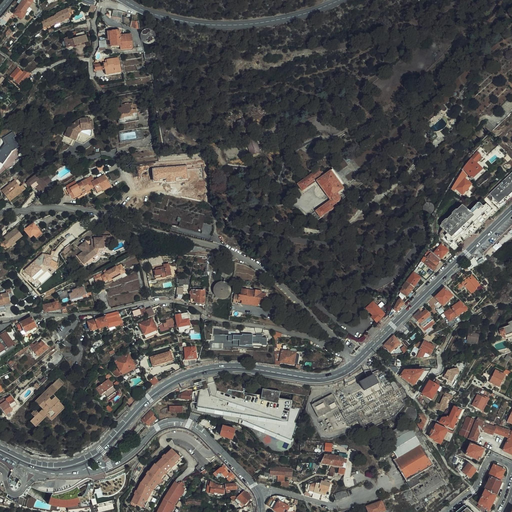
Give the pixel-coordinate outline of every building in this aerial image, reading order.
[(23,0),(17,8),(24,14),(33,2),(33,1),(33,0),(23,0)] [(14,14),(8,9),(6,11),(7,13),(3,18),(8,22),(14,14)] [(45,20),(43,22),(45,26),(49,25),(50,26),(60,21),(65,18),(70,17),(70,14),(69,9),(65,11),(62,12),(58,14),(49,18),(45,20)] [(138,21),(132,21),(131,27),(139,29),(138,21)] [(150,26),(140,33),(147,45),(158,37),(150,26)] [(120,36),(119,30),(113,31),(111,31),(108,32),(109,46),(111,46),(120,46),(120,36)] [(70,39),(69,36),(65,38),(67,46),(88,40),(85,31),(76,34),(77,37),(70,39)] [(132,35),(120,36),(120,46),(121,49),(133,49),(132,35)] [(114,70),(121,69),(119,58),(106,59),(107,62),(103,63),(104,68),(105,68),(106,74),(114,73),(114,70)] [(15,82),(20,86),(30,74),(24,71),(23,72),(18,68),(11,76),(16,80),(15,82)] [(119,123),(138,119),(136,110),(137,109),(136,104),(133,104),(133,103),(128,104),(128,103),(124,104),(125,105),(121,106),(121,107),(114,108),(115,111),(117,110),(119,123)] [(80,119),(68,127),(61,141),(69,145),(72,139),(74,140),(83,144),(95,136),(94,122),(91,122),(90,118),(80,119)] [(236,121),(241,130),(248,126),(243,118),(236,121)] [(0,168),(8,158),(10,156),(8,153),(15,148),(14,147),(18,145),(13,137),(16,136),(13,131),(3,137),(7,144),(3,146),(4,148),(1,149),(0,150),(0,168)] [(244,135),(250,154),(260,152),(253,132),(244,135)] [(478,152),(470,162),(463,169),(472,179),(482,169),(477,163),(483,157),(478,152)] [(188,165),(152,167),(154,184),(190,182),(188,165)] [(94,187),(97,193),(103,190),(102,188),(110,184),(106,176),(109,174),(106,168),(102,170),(105,175),(95,180),(92,175),(85,179),(83,176),(63,187),(67,194),(68,195),(69,196),(70,197),(72,198),(73,198),(74,198),(75,198),(77,198),(83,194),(82,194),(94,187)] [(317,182),(331,201),(316,212),(321,219),(339,206),(338,203),(340,204),(341,203),(342,203),(342,202),(341,201),(337,195),(344,189),(342,186),(344,185),(333,169),(325,175),(320,169),(298,185),(303,192),(317,182)] [(468,176),(463,170),(451,190),(453,192),(455,190),(458,192),(462,196),(472,184),(465,178),(468,176)] [(508,175),(507,178),(487,197),(496,207),(498,204),(503,199),(506,197),(507,198),(508,196),(511,192),(511,170),(509,172),(509,173),(508,175)] [(31,188),(34,192),(35,191),(37,189),(40,193),(48,187),(53,183),(48,176),(43,180),(42,179),(41,180),(37,176),(29,183),(29,184),(27,185),(30,189),(31,188)] [(17,183),(4,194),(10,200),(12,204),(16,205),(23,200),(26,196),(24,194),(27,191),(25,187),(22,189),(17,183)] [(40,193),(38,195),(40,197),(50,189),(48,187),(40,193)] [(206,209),(156,196),(150,219),(201,232),(206,209)] [(496,207),(487,197),(484,200),(482,198),(470,212),(462,205),(440,226),(443,229),(440,232),(440,234),(440,236),(441,237),(442,239),(452,248),(462,239),(458,235),(462,231),(466,235),(483,218),(482,217),(485,215),(486,216),(493,209),(496,207)] [(84,224),(79,219),(69,225),(74,231),(80,226),(80,227),(84,224)] [(24,230),(30,238),(33,236),(40,230),(33,222),(24,230)] [(22,236),(15,228),(12,230),(6,240),(10,246),(14,242),(22,236)] [(5,240),(6,240),(12,230),(3,237),(5,240)] [(36,239),(42,234),(40,230),(33,236),(36,239)] [(462,231),(458,235),(462,239),(463,242),(470,235),(466,235),(462,231)] [(93,237),(93,238),(93,242),(91,242),(91,244),(89,246),(85,241),(79,246),(83,251),(77,256),(81,261),(86,257),(88,260),(96,253),(92,249),(94,247),(97,247),(103,247),(102,243),(111,242),(110,234),(97,235),(97,237),(93,237)] [(442,259),(449,251),(439,242),(431,250),(442,259)] [(72,247),(71,245),(61,251),(64,254),(70,249),(72,247)] [(429,268),(420,276),(422,278),(426,282),(444,264),(429,251),(429,250),(421,261),(429,268)] [(29,266),(28,265),(24,269),(31,276),(44,264),(38,258),(29,266)] [(171,275),(169,262),(164,263),(152,265),(153,270),(155,270),(156,275),(157,281),(172,278),(171,275)] [(109,271),(108,269),(95,276),(98,282),(104,279),(104,281),(120,273),(117,267),(109,271)] [(227,267),(226,267),(225,267),(224,267),(223,268),(222,268),(222,269),(221,270),(221,271),(221,272),(221,273),(221,274),(222,275),(222,276),(223,277),(224,278),(225,278),(226,278),(227,278),(229,277),(230,276),(231,276),(231,275),(232,274),(232,273),(232,272),(232,270),(231,269),(230,268),(229,267),(228,267),(227,267)] [(407,296),(422,278),(420,276),(414,272),(402,287),(400,292),(407,296)] [(465,284),(473,293),(479,288),(478,287),(482,284),(473,274),(469,277),(471,279),(465,284)] [(189,285),(189,277),(180,277),(179,285),(189,285)] [(225,285),(223,284),(222,284),(221,285),(220,285),(219,286),(218,286),(217,287),(216,288),(216,289),(215,291),(215,292),(215,293),(216,295),(216,296),(217,297),(218,298),(219,299),(220,299),(221,300),(222,300),(223,300),(225,300),(226,299),(227,298),(228,298),(229,297),(230,296),(230,294),(230,293),(231,292),(230,291),(230,289),(230,288),(229,287),(228,286),(227,286),(226,285),(225,285)] [(72,290),(73,293),(69,294),(71,299),(86,293),(84,286),(72,290)] [(256,290),(242,288),(241,294),(239,294),(238,299),(242,300),(242,303),(258,306),(258,304),(262,304),(263,298),(265,299),(266,293),(261,292),(262,290),(256,289),(256,290)] [(0,312),(5,311),(4,307),(10,305),(8,293),(11,292),(10,289),(5,290),(6,293),(0,293),(0,312)] [(192,293),(192,295),(191,295),(191,301),(191,302),(192,302),(194,302),(195,301),(205,302),(205,289),(203,289),(203,290),(191,290),(191,293),(192,293)] [(445,289),(435,298),(439,301),(443,306),(453,296),(445,289)] [(108,301),(106,292),(99,293),(101,302),(108,301)] [(435,304),(439,301),(435,298),(433,296),(427,303),(431,307),(435,304)] [(394,309),(396,312),(405,303),(401,299),(398,302),(398,303),(394,309)] [(55,309),(55,308),(61,306),(60,301),(44,305),(45,311),(55,309)] [(373,314),(371,316),(377,323),(384,316),(385,315),(373,301),(366,307),(373,314)] [(456,317),(467,309),(460,302),(451,308),(452,309),(450,310),(456,317)] [(135,317),(141,315),(139,309),(138,306),(137,306),(131,308),(135,317)] [(141,315),(147,313),(145,307),(139,309),(141,315)] [(152,308),(147,307),(145,307),(147,313),(148,316),(149,317),(154,315),(152,308)] [(438,324),(423,308),(414,316),(428,332),(438,324)] [(449,322),(456,317),(450,310),(449,311),(448,310),(442,315),(445,317),(449,322)] [(121,318),(118,311),(106,314),(108,320),(108,319),(111,327),(120,324),(120,322),(123,321),(121,318)] [(191,319),(189,313),(175,315),(177,327),(189,325),(189,324),(189,320),(191,319)] [(36,326),(32,317),(20,322),(24,332),(36,326)] [(104,331),(103,327),(108,325),(106,317),(97,320),(99,328),(98,328),(98,330),(99,329),(101,332),(104,331)] [(157,329),(152,318),(139,324),(144,335),(145,334),(146,337),(157,332),(156,329),(157,329)] [(98,328),(99,328),(97,320),(95,320),(88,322),(91,330),(93,330),(93,331),(98,330),(98,328)] [(167,325),(166,320),(159,322),(162,328),(168,326),(167,325)] [(511,320),(507,323),(508,325),(497,329),(498,331),(497,331),(498,335),(499,335),(500,334),(504,333),(505,335),(511,332),(511,320)] [(408,330),(404,326),(398,332),(402,335),(408,330)] [(2,336),(0,336),(0,354),(15,344),(5,331),(1,334),(2,336)] [(479,334),(476,333),(472,333),(470,332),(468,340),(478,341),(479,334)] [(240,335),(229,335),(229,341),(234,341),(234,344),(241,344),(253,344),(253,343),(263,343),(263,344),(267,344),(267,336),(263,336),(263,334),(256,334),(256,335),(256,336),(253,336),(253,335),(253,334),(243,334),(243,335),(240,335)] [(278,344),(277,336),(273,336),(274,349),(282,350),(283,344),(278,344)] [(102,337),(92,343),(93,345),(94,348),(104,343),(102,337)] [(391,353),(401,345),(395,338),(385,345),(391,353)] [(34,345),(33,343),(30,345),(33,349),(38,355),(48,348),(42,341),(40,343),(38,341),(34,345)] [(426,342),(417,357),(425,357),(427,353),(430,355),(435,347),(426,342)] [(401,345),(391,353),(392,354),(402,346),(401,345)] [(181,359),(183,369),(191,366),(191,359),(197,359),(197,346),(186,346),(186,359),(181,359)] [(28,349),(26,347),(24,349),(7,363),(10,367),(14,364),(17,362),(15,360),(18,358),(19,359),(20,359),(21,359),(21,358),(21,357),(20,356),(28,349)] [(176,356),(174,349),(157,354),(159,361),(176,356)] [(282,350),(281,361),(295,364),(297,353),(282,350)] [(136,367),(135,365),(131,357),(129,353),(128,353),(115,360),(123,374),(136,367)] [(456,373),(459,372),(459,371),(458,366),(448,369),(444,377),(452,381),(454,378),(456,373)] [(424,371),(404,371),(401,376),(413,386),(424,371)] [(489,382),(499,388),(505,376),(496,371),(489,382)] [(367,375),(369,378),(361,383),(365,391),(379,384),(373,372),(367,375)] [(32,414),(35,417),(31,422),(36,427),(48,416),(48,415),(52,418),(64,406),(59,401),(60,400),(56,396),(52,400),(50,398),(63,384),(57,379),(35,402),(43,409),(39,413),(36,410),(32,414)] [(119,394),(108,379),(96,388),(101,395),(104,393),(106,396),(107,397),(114,392),(116,396),(119,394)] [(437,390),(439,386),(438,385),(441,381),(437,379),(435,382),(434,383),(430,380),(422,393),(432,399),(437,390)] [(230,386),(200,390),(197,408),(230,414),(241,416),(295,438),(303,409),(291,407),(292,402),(280,400),(281,392),(264,389),(262,396),(245,393),(246,386),(230,386)] [(27,398),(27,397),(31,393),(32,392),(32,391),(31,390),(30,390),(29,389),(29,390),(28,390),(24,394),(24,395),(23,395),(23,396),(24,397),(24,398),(25,398),(26,398),(27,398)] [(133,394),(138,399),(141,396),(136,390),(133,394)] [(192,395),(193,395),(194,390),(189,390),(186,392),(186,393),(182,393),(182,398),(192,399),(192,395)] [(437,402),(434,408),(441,411),(448,393),(445,392),(440,404),(437,402)] [(449,399),(451,394),(448,393),(441,411),(443,412),(444,410),(446,404),(448,404),(450,400),(449,399)] [(332,394),(312,405),(320,418),(339,408),(332,394)] [(483,397),(477,394),(472,405),(482,410),(489,398),(483,395),(483,397)] [(6,401),(0,405),(0,406),(5,414),(12,409),(18,405),(12,396),(6,400),(6,401)] [(127,405),(130,407),(136,401),(132,398),(125,405),(127,405)] [(170,412),(170,406),(181,407),(181,404),(169,404),(169,408),(167,408),(167,413),(170,413),(170,412)] [(52,418),(51,419),(53,421),(66,407),(64,406),(52,418)] [(416,420),(417,417),(417,414),(417,411),(416,410),(413,407),(409,406),(406,407),(403,409),(401,411),(401,413),(401,416),(401,418),(403,420),(406,422),(409,423),(411,423),(414,421),(416,420)] [(453,428),(461,410),(454,407),(449,417),(447,416),(446,418),(444,417),(442,417),(440,422),(453,428)] [(363,429),(367,427),(358,410),(346,416),(348,421),(357,417),(363,429)] [(152,411),(143,419),(149,425),(156,418),(154,415),(155,414),(152,411)] [(416,420),(422,430),(427,419),(423,412),(422,411),(418,413),(420,417),(416,420)] [(431,417),(431,418),(437,421),(439,418),(438,417),(432,413),(431,414),(430,416),(431,417)] [(229,415),(240,420),(293,442),(295,438),(241,416),(230,414),(229,415)] [(489,425),(490,421),(478,415),(476,420),(467,417),(462,429),(460,428),(458,433),(476,442),(479,434),(479,432),(483,431),(492,434),(493,432),(507,437),(509,431),(496,426),(495,427),(489,425)] [(216,433),(224,437),(232,439),(236,430),(224,426),(224,423),(219,421),(216,433)] [(410,430),(407,425),(406,424),(403,425),(385,436),(397,458),(393,460),(417,499),(444,483),(438,472),(420,483),(417,479),(422,476),(420,473),(434,465),(421,444),(420,444),(411,429),(410,430)] [(435,441),(441,444),(448,429),(436,424),(430,437),(435,440),(435,441)] [(172,430),(170,430),(168,431),(173,445),(183,447),(185,448),(186,449),(187,450),(194,457),(197,460),(199,465),(198,466),(196,468),(201,472),(207,469),(212,464),(211,462),(217,457),(212,453),(201,441),(199,439),(196,437),(194,435),(191,433),(188,431),(186,431),(184,430),(182,429),(179,429),(177,429),(175,429),(172,430)] [(511,431),(503,450),(511,454),(511,431)] [(478,461),(483,450),(470,443),(465,455),(478,461)] [(181,458),(172,449),(166,455),(165,454),(163,456),(164,458),(157,464),(155,464),(150,471),(148,470),(146,474),(148,475),(142,483),(142,482),(137,491),(136,490),(134,494),(135,495),(132,502),(143,508),(147,501),(149,502),(152,496),(150,495),(153,491),(156,486),(158,484),(160,485),(163,480),(161,478),(166,472),(171,468),(172,469),(177,465),(175,463),(181,458)] [(343,474),(345,474),(348,458),(341,457),(333,456),(324,455),(321,463),(341,466),(340,474),(343,474)] [(464,461),(459,468),(463,471),(469,464),(464,461)] [(22,505),(24,497),(32,487),(27,483),(17,474),(3,465),(0,463),(0,495),(19,505),(20,504),(22,505)] [(476,470),(469,464),(463,471),(470,477),(476,470)] [(225,478),(227,477),(230,480),(232,479),(233,480),(236,477),(231,472),(230,474),(226,470),(228,469),(224,465),(216,473),(215,472),(214,473),(217,477),(221,473),(225,478)] [(489,476),(490,477),(500,481),(502,477),(501,477),(505,470),(494,465),(489,476)] [(272,475),(278,475),(284,475),(284,476),(288,476),(288,478),(289,478),(289,479),(290,479),(292,479),(292,470),(288,470),(288,468),(279,467),(278,467),(278,470),(272,470),(272,475)] [(260,476),(258,483),(266,485),(268,478),(260,476)] [(496,495),(502,482),(500,481),(490,477),(485,489),(496,495)] [(188,484),(180,478),(178,481),(186,487),(188,484)] [(331,483),(326,481),(321,480),(320,483),(316,482),(313,491),(312,491),(310,497),(316,499),(316,498),(318,498),(318,499),(321,500),(322,496),(326,498),(327,494),(326,494),(327,490),(328,491),(331,483)] [(171,511),(176,505),(188,488),(186,487),(178,481),(166,498),(158,511),(171,511)] [(237,489),(236,484),(226,485),(226,493),(228,493),(228,490),(237,489)] [(215,491),(226,494),(226,493),(226,485),(221,486),(217,485),(215,491)] [(48,502),(48,504),(57,508),(61,508),(68,511),(90,511),(90,504),(86,502),(80,503),(79,497),(68,499),(66,488),(59,489),(58,491),(55,491),(51,489),(50,492),(57,496),(50,497),(48,502)] [(177,505),(189,489),(188,488),(176,505),(177,505)] [(350,496),(347,489),(334,494),(336,501),(350,496)] [(489,511),(496,495),(485,489),(478,503),(489,511)] [(245,505),(252,498),(244,491),(238,497),(245,505)] [(274,510),(278,511),(286,511),(290,507),(283,503),(287,497),(283,496),(281,496),(280,495),(278,495),(276,496),(274,496),(275,499),(279,501),(274,510)] [(367,506),(369,511),(381,511),(385,511),(381,502),(367,506)]
